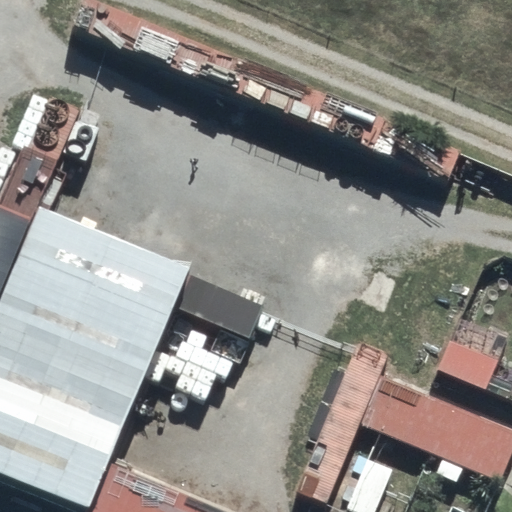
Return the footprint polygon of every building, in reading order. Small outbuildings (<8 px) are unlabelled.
[(456,148),(99,0),(80,0),(68,22),(444,177),(456,148)] [(0,477),(82,511),(103,456),(181,265),(36,205),(58,153),(133,185),(147,154),(72,122),(76,112),(46,99),(0,206),(0,250),(14,256),(0,288),(0,477)] [(479,263),(446,251),(418,326),(445,336),(434,367),(485,387),(496,358),(450,341),(479,263)] [(356,339),(347,358),(345,357),(291,483),(322,497),(371,381),(385,352),(356,339)] [(511,431),(375,375),(356,424),(499,483),(511,451),(511,431)] [(239,511),(103,456),(82,511),(81,511),(239,511)]
